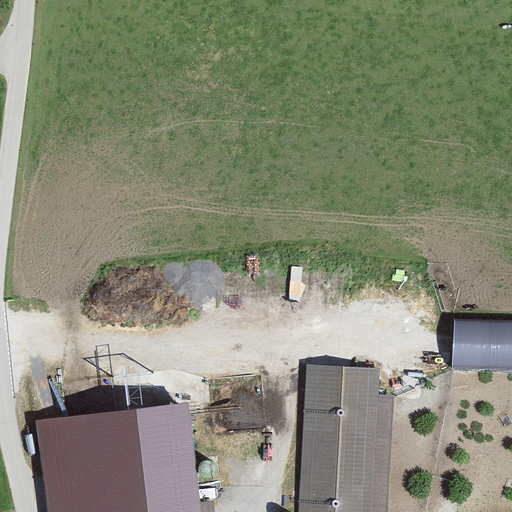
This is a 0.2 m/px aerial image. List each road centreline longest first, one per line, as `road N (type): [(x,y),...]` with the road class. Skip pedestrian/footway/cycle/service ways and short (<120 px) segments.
road 1 (unknown): [(0,351),(127,340),(349,341)]
road 2 (unclassified): [(0,245),(23,0)]
road 3 (unclassified): [(27,511),(0,374)]
